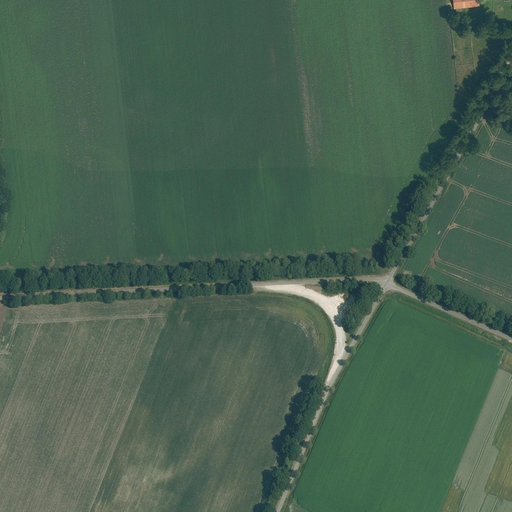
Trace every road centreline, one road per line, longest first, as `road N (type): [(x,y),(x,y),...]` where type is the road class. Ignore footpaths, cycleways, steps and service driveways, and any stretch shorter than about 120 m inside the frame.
road 1 (unclassified): [(511,338),(378,279),(0,299)]
road 2 (track): [(272,285),(323,303),(339,331),(340,365)]
